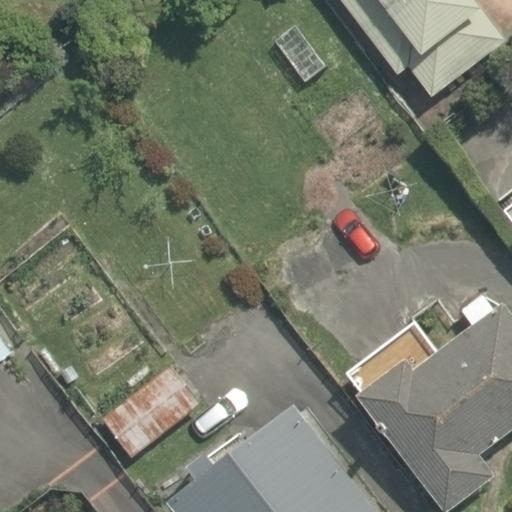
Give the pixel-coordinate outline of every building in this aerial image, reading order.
[(406,77),(431,110),(502,57),(459,0),(331,0),(394,85),(406,77)] [(511,437),(511,332),(503,320),(365,419),(423,501),(431,511),(456,511),(492,487),(475,464),(511,437)] [(0,361),(12,352),(0,335),(0,361)] [(195,407),(167,369),(99,421),(127,458),(195,407)] [(361,511),(286,418),(167,511),(361,511)]
